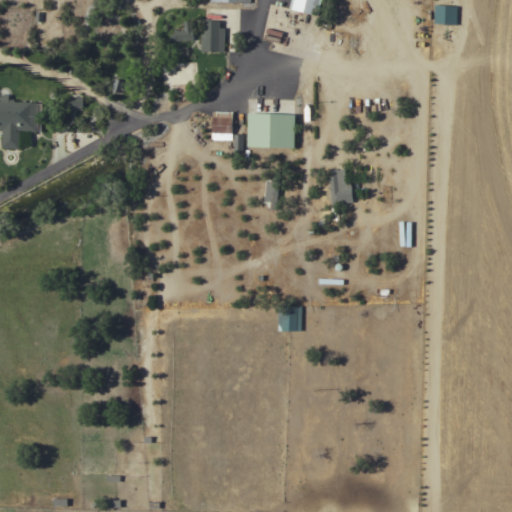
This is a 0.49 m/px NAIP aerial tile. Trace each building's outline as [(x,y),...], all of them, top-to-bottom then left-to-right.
[(321,0),(318,14),(290,8),(291,0),(321,0)] [(447,5),(458,6),(457,24),(446,23),(435,22),(435,3),(447,5)] [(225,51),(201,50),(202,34),(205,34),(205,19),(221,20),(221,27),(225,27),(225,51)] [(172,41),(171,34),(175,33),(175,30),(185,29),(184,21),(192,20),(193,28),(194,39),(172,41)] [(115,78),(125,81),(122,92),(112,89),(115,78)] [(0,100),(1,100),(1,93),(9,94),(9,98),(15,99),(15,101),(37,102),(43,103),(42,130),(36,130),(36,131),(20,130),(20,147),(3,147),(3,129),(0,129),(0,100)] [(69,106),(69,96),(84,96),(83,106),(69,106)] [(233,111),(232,139),(212,138),(213,111),(233,111)] [(296,114),(295,147),(248,145),(249,112),(296,114)] [(234,134),(243,135),(242,154),(233,154),(234,134)] [(339,191),(330,192),(329,171),(337,170),(339,191)] [(271,208),(272,201),(265,200),(267,180),(273,181),(273,176),(280,177),(277,209),(271,208)] [(279,304),(303,305),(301,330),(278,329),(279,304)]
